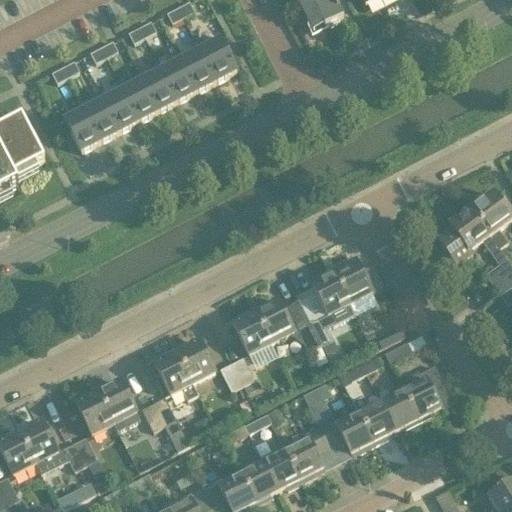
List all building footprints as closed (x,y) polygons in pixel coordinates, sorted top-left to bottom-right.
[(295,0),(315,38),(344,22),(339,13),(340,12),(337,6),(336,7),(332,0),(295,0)] [(360,0),(366,11),(386,0),(360,0)] [(184,23),(195,18),(190,7),(178,13),(184,23)] [(172,29),(184,23),(178,13),(167,19),(172,29)] [(151,27),(148,29),(140,33),(145,43),(156,37),(151,27)] [(134,49),(145,43),(140,33),(129,39),(134,49)] [(220,44),(200,54),(218,87),(237,77),(220,44)] [(107,63),(118,57),(113,47),(102,53),(107,63)] [(96,69),(107,63),(102,53),(90,59),(96,69)] [(200,54),(181,64),(198,97),(218,87),(200,54)] [(181,64),(161,74),(179,107),(198,97),(181,64)] [(69,83),(80,77),(74,67),(63,73),(69,83)] [(52,78),(57,89),(69,83),(63,73),(52,78)] [(161,74),(142,84),(159,117),(179,107),(161,74)] [(142,84),(123,94),(140,128),(159,117),(142,84)] [(123,94),(103,104),(120,138),(140,128),(123,94)] [(103,104),(84,114),(101,148),(120,138),(103,104)] [(84,114),(64,124),(82,158),(101,148),(84,114)] [(0,202),(19,192),(14,183),(45,167),(23,125),(0,136),(0,202)] [(492,197),(470,213),(499,254),(500,253),(507,248),(498,235),(511,224),(492,197)] [(499,254),(470,213),(448,229),(456,239),(441,250),(456,270),(471,259),(469,255),(482,246),(498,269),(484,279),(491,288),(511,272),(511,270),(500,253),(499,254)] [(347,268),(332,275),(350,310),(372,298),(356,267),(348,270),(347,268)] [(511,272),(491,288),(500,300),(511,291),(511,272)] [(350,310),(332,275),(319,282),(321,285),(312,289),(328,321),(350,310)] [(511,291),(500,300),(508,311),(511,307),(511,291)] [(317,344),(310,330),(299,309),(288,315),(282,317),(277,307),(269,311),(267,308),(253,315),(271,349),(291,339),(306,350),(317,344)] [(271,349),(253,315),(239,322),(241,326),(233,330),(248,361),(271,349)] [(322,323),(310,330),(321,352),(333,345),(322,323)] [(399,330),(376,342),(382,354),(405,342),(399,330)] [(321,352),(317,344),(306,350),(309,357),(321,352)] [(192,390),(193,390),(214,378),(198,347),(191,351),(189,348),(174,356),(192,390)] [(407,347),(384,360),(389,370),(413,358),(407,347)] [(192,390),(174,356),(161,362),(162,365),(154,370),(170,401),(182,395),(188,407),(193,404),(197,412),(203,410),(193,390),(192,390)] [(397,367),(405,383),(421,375),(413,359),(397,367)] [(361,369),(366,379),(383,371),(378,361),(361,369)] [(243,393),(246,400),(258,394),(254,387),(255,387),(243,363),(231,369),(243,393)] [(243,393),(231,369),(220,375),(232,399),(243,393)] [(366,379),(361,369),(338,381),(343,391),(366,379)] [(401,393),(419,428),(432,422),(431,419),(453,408),(435,371),(400,389),(402,393),(401,393)] [(110,388),(96,396),(114,430),(136,419),(120,387),(111,391),(110,388)] [(326,402),(332,399),(327,387),(306,396),(321,428),(335,422),(326,402)] [(392,402),(381,407),(396,437),(404,433),(405,436),(419,428),(401,393),(390,398),(392,402)] [(114,430),(96,396),(83,402),(84,405),(76,409),(92,441),(114,430)] [(396,437),(381,407),(369,413),(370,412),(363,400),(352,406),(357,416),(375,451),(387,445),(386,441),(396,437)] [(165,402),(152,409),(164,433),(165,432),(178,458),(190,451),(165,402)] [(248,407),(241,411),(246,421),(253,417),(248,407)] [(164,433),(152,409),(141,414),(153,438),(164,433)] [(277,413),(266,418),(271,429),(273,432),(284,426),(277,413)] [(332,426),(319,433),(329,454),(343,447),(350,461),(359,456),(360,459),(375,451),(357,416),(346,422),(347,424),(336,430),(332,426)] [(271,429),(266,418),(244,430),(249,440),(271,429)] [(30,429),(17,436),(35,470),(58,458),(42,427),(31,432),(30,429)] [(249,440),(244,430),(228,438),(233,448),(249,440)] [(329,454),(319,433),(303,441),(306,445),(296,450),(294,448),(284,453),(302,488),(315,481),(314,478),(322,474),(316,460),(329,454)] [(35,470),(17,436),(4,443),(5,445),(0,447),(0,455),(13,481),(35,470)] [(86,443),(74,448),(86,472),(98,466),(86,443)] [(86,472),(74,448),(62,455),(75,478),(86,472)] [(302,488),(284,453),(272,458),(274,462),(263,467),(278,497),(286,493),(287,495),(302,488)] [(249,471),(239,476),(257,511),(270,505),(269,501),(278,497),(263,467),(251,474),(249,471)] [(148,479),(153,488),(169,480),(164,470),(148,479)] [(256,511),(257,511),(239,476),(228,482),(230,484),(219,490),(216,485),(202,492),(212,511),(217,511),(226,508),(228,511),(256,511)] [(153,488),(148,479),(126,490),(130,499),(153,488)] [(7,482),(0,485),(0,498),(6,511),(26,511),(22,504),(19,505),(7,482)] [(493,511),(511,511),(511,484),(487,501),(493,511)] [(62,511),(69,511),(98,498),(93,486),(58,502),(62,511)] [(130,499),(126,490),(104,501),(109,510),(130,499)] [(447,494),(434,502),(440,511),(457,511),(452,504),(464,497),(460,491),(449,497),(447,494)] [(176,507),(167,511),(212,511),(202,492),(187,500),(190,505),(179,511),(176,507)]
